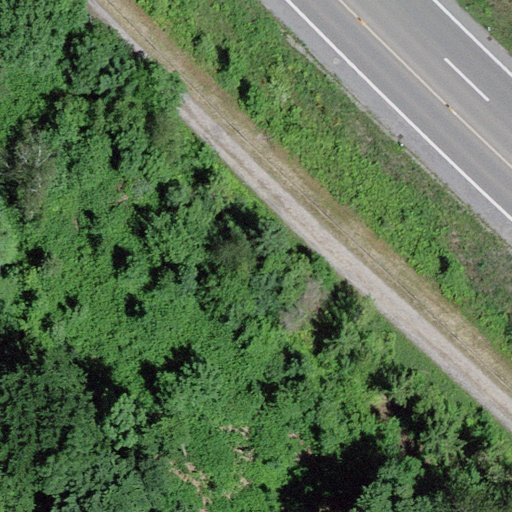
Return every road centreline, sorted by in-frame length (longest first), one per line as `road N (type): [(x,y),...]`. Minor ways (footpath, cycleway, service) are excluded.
road 1 (track): [(76,0),(511,420)]
road 2 (trunk): [(511,166),(342,0)]
